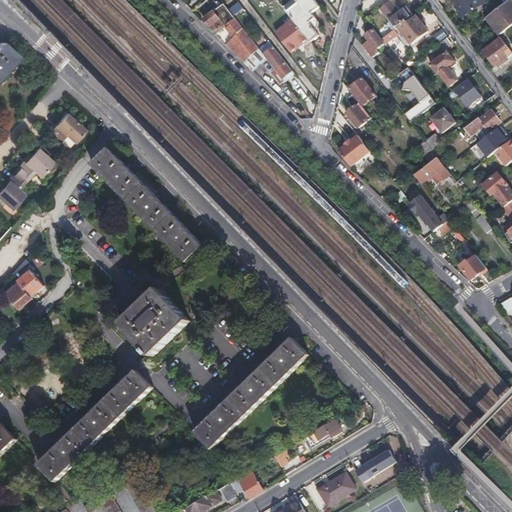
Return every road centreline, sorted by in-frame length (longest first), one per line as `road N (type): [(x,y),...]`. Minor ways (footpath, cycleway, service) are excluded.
road 1 (residential): [(120,126),(405,412)]
road 2 (residential): [(0,355),(70,279),(56,239),(61,203),(80,168),(120,126)]
road 3 (residential): [(318,151),(478,301)]
road 4 (residential): [(164,0),(318,151)]
road 5 (residential): [(245,511),(405,412)]
road 6 (residential): [(0,7),(120,126)]
road 7 (residential): [(351,0),(318,151)]
road 8 (residential): [(428,0),(511,109)]
